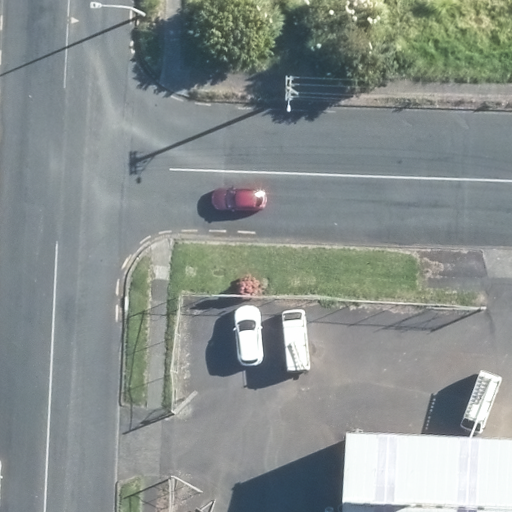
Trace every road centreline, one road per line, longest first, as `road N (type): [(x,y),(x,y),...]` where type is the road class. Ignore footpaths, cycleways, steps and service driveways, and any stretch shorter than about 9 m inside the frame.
road 1 (residential): [(59,155),(511,178)]
road 2 (residential): [(45,511),(59,155)]
road 3 (residential): [(59,155),(68,0)]
